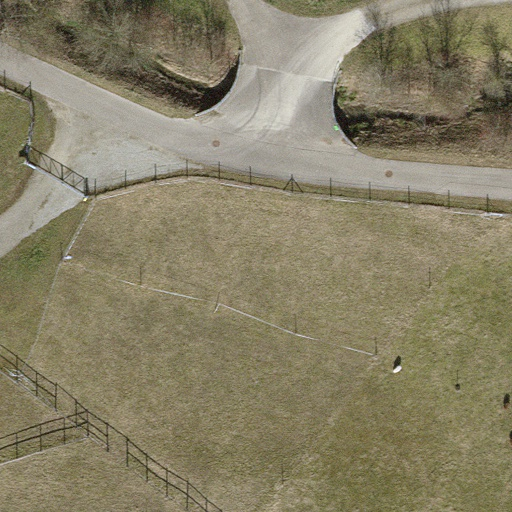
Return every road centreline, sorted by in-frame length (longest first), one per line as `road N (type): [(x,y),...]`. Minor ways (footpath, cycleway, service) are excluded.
road 1 (track): [(0,58),(177,141),(272,163)]
road 2 (track): [(290,74),(384,16),(458,0)]
road 3 (track): [(0,243),(95,100)]
